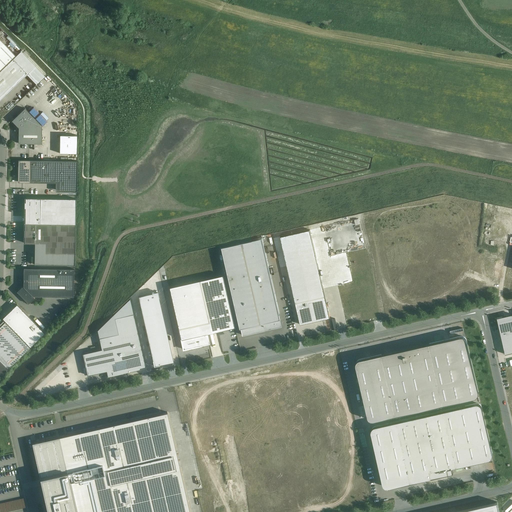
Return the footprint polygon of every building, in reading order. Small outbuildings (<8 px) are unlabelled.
[(0,71),(16,56),(0,39),(0,71)] [(16,56),(0,71),(0,98),(1,98),(3,94),(5,94),(7,90),(8,91),(10,87),(12,87),(27,73),(37,83),(36,84),(45,76),(44,76),(20,51),(16,56)] [(41,144),(42,126),(25,108),(14,119),(21,126),(18,128),(18,143),(41,144)] [(47,121),(40,114),(36,118),(42,125),(47,121)] [(77,135),(60,135),(60,153),(77,154),(77,135)] [(18,160),(18,166),(18,182),(19,182),(61,183),(61,191),(77,192),(77,161),(18,160)] [(25,223),(25,243),(34,243),(34,264),(75,265),(75,254),(75,224),(75,221),(76,197),(25,197),(25,223)] [(358,218),(280,236),(300,324),(330,318),(323,288),(372,277),(358,218)] [(262,238),(220,247),(239,328),(240,328),(242,335),(282,326),(262,238)] [(74,269),(24,268),(23,286),(17,292),(28,304),(34,298),(33,296),(73,297),(74,269)] [(223,275),(169,287),(183,349),(210,343),(208,333),(235,327),(223,275)] [(138,296),(154,366),(173,362),(157,292),(138,296)] [(44,333),(17,304),(2,318),(30,347),(44,333)] [(134,314),(114,318),(118,334),(99,338),(101,349),(82,354),(87,375),(106,371),(108,377),(140,369),(140,368),(146,367),(134,314)] [(511,350),(511,314),(497,318),(499,328),(505,352),(511,350)] [(0,359),(8,368),(29,348),(5,322),(0,326),(0,359)] [(461,336),(460,336),(411,347),(412,350),(384,356),(383,354),(360,359),(359,359),(359,360),(358,361),(357,362),(357,363),(357,364),(356,364),(356,366),(357,367),(368,416),(368,417),(368,418),(369,418),(369,419),(370,419),(370,420),(371,420),(372,420),(373,420),(374,420),(474,397),(475,397),(476,396),(477,396),(477,395),(478,394),(478,393),(478,392),(478,391),(467,340),(466,339),(466,338),(465,338),(465,337),(464,337),(463,336),(462,336),(461,336)] [(350,399),(343,368),(335,370),(333,361),(312,366),(321,405),(350,399)] [(492,453),(482,408),(482,407),(481,406),(480,405),(480,404),(479,404),(478,403),(477,403),(476,403),(375,426),(374,426),(373,427),(372,428),(372,429),(371,430),(371,431),(371,432),(382,480),(382,481),(383,484),(383,485),(384,485),(384,486),(385,487),(386,487),(387,487),(388,487),(389,487),(431,478),(431,477),(453,473),(451,467),(488,459),(489,459),(490,458),(491,458),(491,457),(492,456),(492,455),(492,454),(492,453)] [(189,511),(167,412),(59,436),(32,443),(33,449),(35,449),(43,485),(51,484),(54,495),(46,497),(49,511),(189,511)] [(452,511),(499,511),(498,502),(452,511)]
